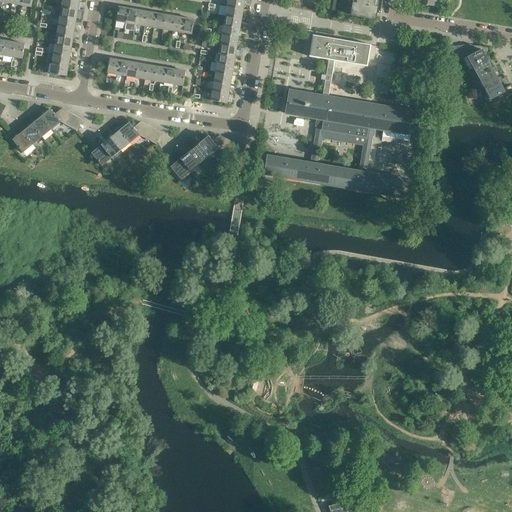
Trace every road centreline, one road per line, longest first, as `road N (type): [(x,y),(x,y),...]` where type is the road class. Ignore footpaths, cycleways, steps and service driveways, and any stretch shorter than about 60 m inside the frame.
road 1 (residential): [(243,125),(81,99)]
road 2 (residential): [(511,37),(392,16),(395,0)]
road 3 (residential): [(243,125),(264,0)]
